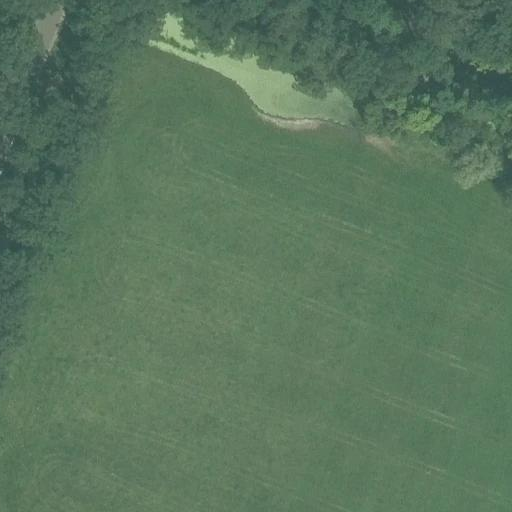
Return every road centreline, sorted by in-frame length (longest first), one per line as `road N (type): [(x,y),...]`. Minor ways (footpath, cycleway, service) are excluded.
road 1 (unclassified): [(247,0),(370,61),(511,91)]
road 2 (tertiary): [(0,143),(55,0)]
